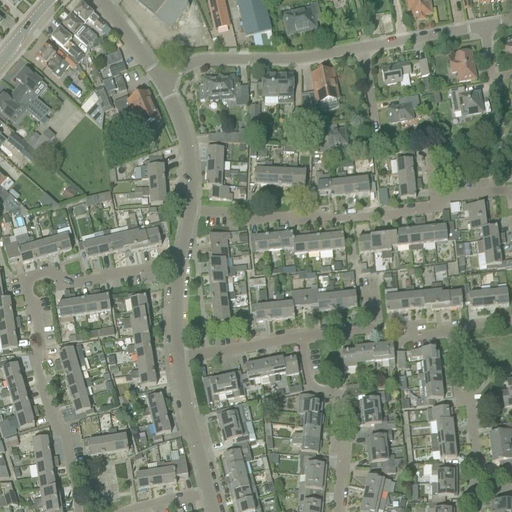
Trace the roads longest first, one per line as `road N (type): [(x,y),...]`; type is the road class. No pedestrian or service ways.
road 1 (residential): [(78,511),(64,429),(52,420),(36,362),(41,348),(28,278),(178,264)]
road 2 (residential): [(434,197),(435,208),(321,219),(253,221),(189,210)]
road 3 (residential): [(163,84),(201,60),(362,49)]
road 4 (residential): [(336,511),(337,393),(310,387),(300,337)]
road 5 (residential): [(474,488),(467,395),(456,395),(448,327)]
road 6 (residential): [(300,337),(448,327)]
road 7 (residential): [(208,494),(175,359)]
road 8 (residential): [(189,210),(186,143),(163,84)]
road 9 (residential): [(175,359),(300,337)]
road 10 (residential): [(362,49),(483,27)]
